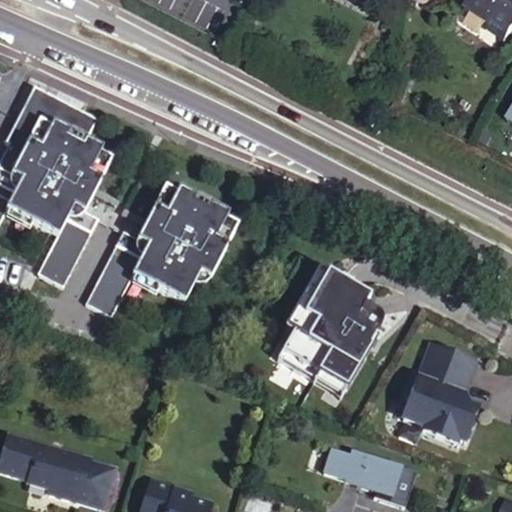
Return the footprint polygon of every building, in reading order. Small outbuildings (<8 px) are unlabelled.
[(511,0),(455,0),(454,2),(479,18),(475,24),(490,34),(496,37),(511,12),(511,0)] [(496,37),(490,34),(486,39),(492,43),(496,37)] [(68,246),(84,216),(91,219),(101,225),(129,174),(117,168),(119,164),(103,155),(114,135),(51,102),(23,156),(26,158),(3,202),(0,207),(0,251),(7,255),(24,223),(68,246)] [(177,201),(165,195),(137,247),(124,240),(86,311),(112,325),(133,283),(185,310),(200,281),(211,286),(239,231),(227,226),(229,222),(212,212),(209,218),(194,210),(197,204),(180,195),(177,201)] [(68,246),(75,250),(91,219),(84,216),(68,246)] [(101,225),(91,219),(75,250),(55,287),(80,300),(116,233),(101,225)] [(341,400),(380,323),(362,314),(368,302),(317,276),(292,326),(311,335),(305,347),(289,340),(275,367),(341,400)] [(470,368),(427,352),(414,384),(409,383),(402,402),(406,404),(398,424),(420,433),(418,437),(451,450),(453,446),(460,448),(472,415),(462,411),(457,402),(470,368)] [(91,462),(7,438),(0,459),(0,475),(27,482),(26,485),(47,492),(76,501),(75,505),(96,511),(103,511),(117,472),(90,464),(91,462)] [(319,478),(405,508),(415,477),(329,448),(319,478)] [(193,495),(152,482),(142,511),(209,511),(212,506),(191,499),(193,495)] [(76,501),(47,492),(45,496),(75,505),(76,501)]
